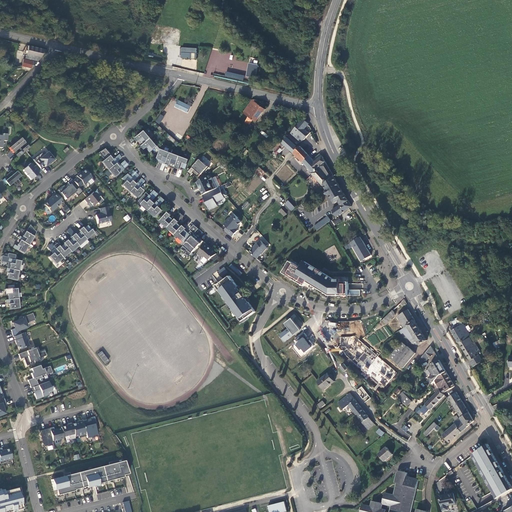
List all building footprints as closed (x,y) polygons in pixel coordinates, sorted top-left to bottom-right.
[(191,30),(189,24),(178,28),(180,34),(191,30)] [(30,71),(31,71),(32,70),(35,66),(41,58),(42,55),(43,50),(35,48),(28,47),(27,54),(25,61),(24,60),(22,67),(30,69),(30,71)] [(255,78),(258,61),(253,60),(253,64),(248,63),(245,76),(255,78)] [(243,81),(244,76),(226,71),(224,77),(243,81)] [(245,114),(254,102),(255,101),(252,100),(243,112),(245,114)] [(177,108),(189,113),(191,107),(179,102),(177,108)] [(266,111),(254,102),(245,114),(249,117),(245,122),(250,126),(254,121),(256,123),(266,111)] [(160,114),(155,122),(160,124),(164,116),(160,114)] [(294,131),(290,135),(300,142),(301,143),(305,140),(307,138),(310,135),(304,130),(308,125),(303,120),(294,131)] [(308,126),(304,130),(310,135),(313,133),(310,128),(308,126)] [(145,132),(138,138),(141,141),(145,146),(152,140),(145,132)] [(290,152),(296,146),(300,142),(290,135),(284,141),(282,144),(290,152)] [(25,144),(21,139),(9,149),(13,154),(18,150),(21,148),(23,150),(21,152),(19,152),(15,156),(17,159),(29,149),(27,146),(24,149),(22,147),(25,144)] [(158,147),(152,140),(145,146),(147,149),(151,153),(158,147)] [(275,149),(275,151),(280,145),(275,140),(271,145),(268,149),(271,153),(275,149)] [(300,147),(299,149),(293,154),(302,162),(300,164),(302,165),(301,166),(304,169),(306,168),(312,174),(311,174),(312,175),(319,169),(330,181),(334,177),(323,158),(316,163),(313,160),(311,159),(313,158),(311,155),(309,157),(300,147)] [(162,151),(158,159),(165,162),(168,163),(171,154),(162,151)] [(33,161),(37,165),(40,170),(44,166),(45,167),(49,164),(51,163),(51,164),(55,161),(52,156),(51,157),(48,153),(43,157),(41,154),(33,161)] [(180,158),(171,154),(168,163),(172,164),(177,166),(180,158)] [(321,154),(313,160),(316,163),(323,158),(321,154)] [(101,163),(108,171),(115,165),(121,159),(118,155),(112,161),(108,157),(101,163)] [(190,161),(180,158),(177,166),(181,168),(186,170),(190,161)] [(207,172),(210,168),(204,163),(205,163),(201,159),(188,173),(192,176),(194,174),(197,177),(199,177),(201,175),(202,175),(206,171),(207,172)] [(121,168),(123,171),(128,167),(124,162),(117,167),(119,170),(121,168)] [(31,181),(42,172),(40,170),(37,165),(33,169),(30,165),(22,171),(31,181)] [(117,167),(115,165),(108,171),(114,178),(121,172),(119,170),(117,167)] [(254,171),(261,177),(265,172),(259,167),(254,171)] [(324,187),(330,181),(319,169),(312,175),(322,187),(323,188),(324,187)] [(87,184),(87,182),(92,179),(88,175),(89,174),(87,171),(85,171),(80,175),(80,174),(76,177),(77,178),(73,182),(79,189),(83,185),(84,186),(87,184)] [(16,188),(21,184),(18,180),(13,175),(11,172),(6,176),(8,179),(13,184),(16,188)] [(133,173),(129,177),(131,179),(129,181),(132,184),(138,177),(133,173)] [(218,189),(213,179),(208,182),(206,177),(197,183),(203,196),(218,189)] [(340,204),(340,205),(341,206),(349,202),(347,199),(344,194),(334,177),(330,181),(324,187),(327,192),(325,192),(325,194),(326,196),(328,196),(329,196),(334,204),(339,202),(340,204)] [(121,186),(128,193),(135,186),(132,184),(129,181),(127,179),(121,186)] [(141,179),(135,186),(128,193),(136,199),(142,193),(138,189),(144,182),(141,179)] [(77,197),(82,193),(79,189),(73,182),(72,180),(68,184),(70,186),(66,189),(64,187),(58,191),(66,200),(74,194),(77,197)] [(225,198),(228,196),(225,190),(221,191),(220,188),(218,189),(203,196),(207,204),(208,204),(208,206),(210,211),(218,207),(217,203),(225,199),(225,198)] [(154,191),(150,196),(152,198),(150,200),(153,202),(159,196),(154,191)] [(104,201),(100,197),(98,198),(93,193),(87,198),(84,201),(87,204),(89,202),(93,207),(97,203),(99,205),(104,201)] [(63,203),(56,195),(53,198),(52,197),(49,200),(49,201),(44,206),(46,209),(47,209),(50,213),(63,203)] [(142,205),(149,212),(155,205),(153,202),(150,200),(148,198),(142,205)] [(161,198),(155,205),(149,212),(157,218),(163,211),(159,208),(165,201),(161,198)] [(292,213),(295,210),(288,202),(285,206),(292,213)] [(336,219),(352,208),(349,202),(341,206),(340,205),(332,211),(336,219)] [(61,207),(67,213),(71,210),(65,204),(61,207)] [(111,222),(107,208),(99,210),(101,215),(95,216),(98,225),(111,222)] [(284,217),(287,214),(281,208),(278,211),(284,217)] [(178,211),(173,217),(178,222),(183,216),(178,211)] [(170,218),(167,215),(160,222),(168,228),(174,222),(170,218)] [(239,218),(235,215),(231,219),(230,218),(224,225),(228,228),(225,231),(233,238),(239,231),(236,229),(242,223),(239,220),(239,218)] [(314,227),(317,232),(331,221),(328,217),(314,227)] [(177,225),(174,222),(168,228),(175,235),(181,228),(177,225)] [(193,225),(189,230),(193,234),(198,228),(193,225)] [(70,227),(66,231),(71,236),(75,233),(70,227)] [(82,231),(80,233),(86,240),(94,234),(88,227),(84,230),(82,231)] [(185,231),(181,228),(175,235),(185,244),(192,238),(185,231)] [(22,239),(20,241),(28,246),(33,237),(25,233),(22,239)] [(75,238),(72,240),(79,247),(86,240),(80,233),(76,237),(75,238)] [(198,238),(194,235),(192,238),(185,244),(184,246),(188,250),(186,252),(191,256),(203,242),(200,239),(198,241),(197,240),(198,238)] [(266,247),(270,244),(262,236),(259,239),(266,247)] [(371,257),(361,238),(351,244),(362,262),(371,257)] [(67,244),(65,246),(70,252),(71,253),(79,247),(72,240),(68,243),(67,244)] [(17,247),(15,250),(23,255),(28,246),(20,241),(17,247)] [(254,247),(249,253),(257,259),(261,255),(262,255),(267,249),(260,241),(258,245),(257,244),(254,247)] [(206,243),(198,253),(202,257),(205,257),(209,260),(217,254),(212,249),(206,243)] [(59,250),(57,252),(63,259),(70,252),(65,246),(64,245),(60,249),(59,250)] [(55,265),(63,259),(57,252),(55,250),(52,253),(53,255),(49,258),(55,265)] [(11,263),(9,270),(18,272),(20,262),(11,260),(11,263)] [(348,291),(348,283),(341,283),(341,280),(334,280),(305,263),(301,269),(289,262),(282,273),(304,287),(307,283),(311,285),(312,284),(316,286),(315,288),(329,296),(348,297),(348,296),(348,291)] [(242,274),(232,264),(229,267),(240,277),(242,274)] [(225,269),(218,274),(221,278),(228,273),(225,269)] [(16,282),(18,272),(9,270),(9,273),(7,279),(16,282)] [(216,286),(242,322),(255,312),(230,276),(216,286)] [(8,293),(8,300),(18,299),(16,289),(7,290),(8,293)] [(18,299),(8,300),(9,303),(10,310),(19,309),(18,299)] [(396,316),(393,311),(383,321),(386,324),(396,316)] [(397,317),(404,329),(408,327),(407,325),(415,321),(409,311),(397,317)] [(23,327),(26,325),(26,324),(35,321),(32,314),(23,318),(24,320),(12,324),(15,329),(11,331),(13,338),(14,337),(21,335),(20,331),(24,329),(23,327)] [(288,329),(295,324),(291,319),(285,325),(288,329)] [(427,341),(415,321),(407,325),(408,327),(404,329),(400,332),(401,335),(403,334),(407,338),(410,341),(413,344),(417,342),(419,345),(427,341)] [(288,329),(281,335),(286,341),(300,330),(295,324),(288,329)] [(451,331),(458,344),(466,339),(471,337),(464,326),(463,324),(459,326),(457,324),(450,328),(452,330),(451,331)] [(29,342),(27,336),(26,337),(24,333),(21,335),(14,337),(16,341),(15,341),(17,345),(19,350),(29,347),(28,342),(29,342)] [(292,347),(300,357),(312,346),(301,333),(293,340),(296,343),(292,347)] [(384,388),(396,373),(355,336),(350,337),(340,337),(341,347),(346,356),(384,388)] [(473,368),(481,363),(482,362),(480,358),(478,354),(480,352),(471,337),(466,339),(458,344),(473,368)] [(408,347),(406,347),(404,346),(402,344),(390,359),(395,362),(408,347)] [(408,347),(395,362),(403,369),(415,353),(408,347)] [(434,352),(431,347),(422,358),(426,361),(429,358),(430,358),(432,356),(431,355),(434,352)] [(35,349),(18,355),(20,360),(25,358),(26,360),(24,361),(26,367),(31,365),(29,363),(34,361),(35,363),(40,362),(39,359),(46,356),(44,351),(37,354),(35,349)] [(100,352),(97,355),(105,364),(108,362),(100,352)] [(428,369),(432,375),(433,377),(435,380),(438,376),(446,372),(439,361),(432,365),(428,369)] [(52,373),(50,367),(41,370),(39,366),(31,369),(33,373),(32,374),(34,379),(32,379),(28,381),(30,389),(33,388),(35,387),(38,386),(36,381),(42,379),(41,376),(45,375),(45,376),(52,373)] [(454,387),(446,372),(438,376),(435,380),(434,381),(435,382),(442,394),(447,391),(450,389),(454,387)] [(334,381),(328,374),(317,382),(324,390),(334,381)] [(52,392),(48,382),(38,386),(35,387),(33,388),(35,391),(35,392),(37,391),(38,393),(34,394),(36,400),(48,395),(48,393),(52,392)] [(355,391),(365,402),(371,398),(361,386),(355,391)] [(414,399),(406,389),(404,391),(406,392),(403,394),(402,393),(400,395),(408,404),(414,399)] [(431,409),(445,396),(442,394),(439,391),(423,406),(421,408),(426,412),(430,408),(431,409)] [(349,406),(355,414),(360,410),(359,408),(361,407),(350,393),(338,403),(343,410),(349,406)] [(463,403),(456,393),(448,398),(454,408),(463,403)] [(469,414),(463,403),(454,408),(460,417),(460,418),(461,418),(469,414)] [(376,427),(361,407),(359,408),(360,410),(355,414),(370,432),(376,427)] [(474,421),(469,414),(461,418),(462,420),(465,418),(469,425),(474,421)] [(87,420),(82,421),(86,437),(86,438),(92,436),(92,437),(97,436),(95,428),(97,428),(94,418),(89,419),(90,422),(88,423),(87,420)] [(442,434),(449,443),(461,432),(456,427),(463,422),(462,420),(461,418),(460,418),(454,422),(455,424),(442,434)] [(461,432),(469,425),(465,418),(462,420),(463,422),(456,427),(461,432)] [(82,421),(77,422),(77,424),(71,425),(75,438),(78,437),(79,439),(86,437),(82,421)] [(424,433),(428,436),(438,426),(435,423),(424,433)] [(67,426),(61,428),(61,429),(63,438),(69,436),(70,440),(75,439),(75,438),(71,425),(71,424),(67,425),(67,426)] [(53,428),(49,429),(52,442),(63,439),(63,438),(61,429),(54,431),(53,428)] [(381,437),(384,433),(379,428),(375,432),(381,437)] [(39,432),(43,448),(53,445),(52,442),(49,429),(39,432)] [(495,499),(511,488),(511,487),(488,444),(485,446),(471,456),(495,499)] [(1,448),(0,448),(0,462),(12,459),(9,450),(2,452),(1,448)] [(386,449),(378,456),(383,463),(392,456),(386,449)] [(124,462),(112,465),(112,462),(108,463),(109,465),(70,475),(69,473),(66,474),(66,476),(51,480),(53,491),(55,491),(56,496),(74,491),(74,490),(86,487),(86,488),(98,485),(98,484),(123,478),(121,470),(126,469),(124,462)] [(397,483),(395,494),(390,493),(390,495),(389,495),(388,495),(386,496),(385,498),(385,499),(386,500),(387,502),(388,503),(388,504),(391,505),(389,511),(384,511),(386,509),(382,508),(380,508),(380,507),(380,506),(379,505),(378,504),(377,503),(376,503),(374,504),(373,505),(372,506),(371,505),(367,505),(367,506),(366,506),(365,506),(364,507),(363,508),(363,509),(362,510),(362,511),(426,511),(425,510),(417,509),(416,511),(411,511),(419,479),(407,476),(408,473),(399,470),(398,471),(395,482),(397,483)] [(0,511),(12,511),(22,510),(17,489),(2,493),(2,490),(0,490),(0,511)] [(457,504),(455,493),(441,496),(444,511),(449,510),(449,506),(457,504)] [(372,500),(371,505),(372,506),(373,505),(374,504),(376,503),(377,503),(378,504),(379,505),(380,506),(380,507),(380,508),(382,508),(383,503),(372,500)] [(268,506),(269,511),(285,511),(287,511),(285,502),(268,506)]
